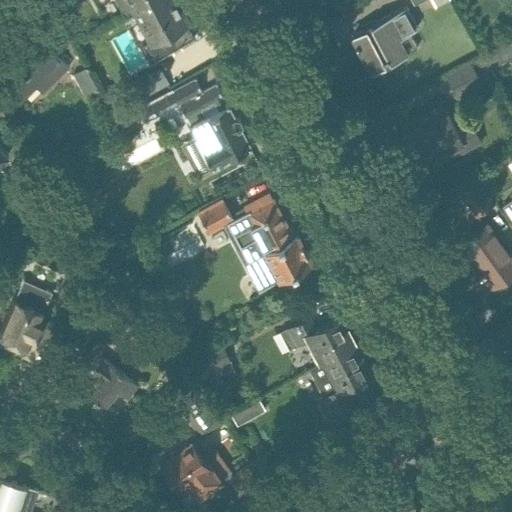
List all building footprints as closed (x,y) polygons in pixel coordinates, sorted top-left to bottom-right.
[(48,0),(71,39),(80,33),(79,31),(80,31),(72,16),(69,18),(59,0),(48,0)] [(115,0),(123,13),(146,0),(115,0)] [(175,0),(146,0),(123,13),(123,14),(126,12),(136,7),(152,37),(141,43),(151,61),(162,54),(177,46),(194,36),(185,20),(186,19),(175,0)] [(372,70),(408,51),(417,47),(409,31),(417,26),(406,5),(353,33),(352,32),(351,32),(375,78),(376,77),(372,70)] [(511,37),(483,54),(490,68),(511,55),(511,37)] [(61,57),(65,53),(55,43),(51,47),(42,38),(1,79),(19,97),(33,83),(43,92),(54,81),(53,80),(68,64),(61,57)] [(458,95),(483,83),(482,81),(494,74),(490,68),(483,54),(447,74),(458,95)] [(101,93),(86,65),(72,73),(85,95),(88,94),(90,99),(101,93)] [(160,66),(128,85),(136,100),(169,82),(160,66)] [(171,89),(136,107),(141,117),(154,110),(156,115),(178,103),(195,134),(212,167),(233,156),(250,146),(240,126),(241,122),(239,117),(235,117),(216,81),(215,82),(215,83),(202,90),(195,76),(171,89)] [(111,88),(101,93),(112,113),(122,108),(111,88)] [(0,92),(0,118),(1,120),(13,114),(1,92),(0,92)] [(444,103),(429,111),(433,117),(404,132),(414,151),(416,150),(421,160),(420,161),(420,162),(455,143),(460,152),(482,141),(469,116),(455,123),(444,103)] [(0,161),(9,153),(0,144),(0,161)] [(36,205),(48,199),(28,162),(16,169),(36,205)] [(496,202),(479,178),(460,192),(477,215),(496,202)] [(248,213),(227,224),(246,261),(264,251),(279,279),(294,271),(312,262),(297,233),(293,235),(288,226),(287,227),(269,193),(268,193),(269,195),(251,204),(245,208),(248,213)] [(223,196),(197,210),(210,232),(234,218),(223,196)] [(511,197),(502,204),(511,218),(511,197)] [(484,290),(490,286),(511,270),(511,258),(486,223),(463,240),(482,267),(478,270),(472,276),(484,290)] [(60,289),(76,296),(89,266),(76,242),(69,258),(73,259),(60,289)] [(36,336),(44,318),(40,316),(49,296),(52,290),(23,278),(19,287),(0,330),(0,334),(2,335),(0,338),(0,342),(9,347),(12,340),(27,346),(32,335),(36,336)] [(106,312),(117,298),(97,283),(86,297),(106,312)] [(288,326),(286,327),(295,346),(307,339),(319,362),(322,360),(355,343),(340,314),(315,327),(309,316),(308,316),(288,326)] [(137,383),(99,354),(104,348),(89,336),(73,356),(99,376),(88,391),(106,404),(117,390),(127,397),(137,383)] [(237,371),(223,343),(198,355),(212,383),(237,371)] [(319,362),(308,367),(322,394),(316,396),(321,404),(330,422),(357,408),(344,384),(370,372),(355,343),(322,360),(319,362)] [(196,387),(176,401),(201,436),(221,421),(196,387)] [(141,425),(159,441),(180,418),(162,403),(141,425)] [(245,406),(231,415),(237,424),(251,416),(245,406)] [(231,471),(219,455),(220,454),(214,446),(203,453),(191,437),(158,461),(166,473),(168,471),(182,490),(192,483),(199,494),(231,471)] [(0,457),(0,511),(30,511),(38,488),(11,479),(14,462),(0,457)] [(416,511),(406,480),(359,495),(364,511),(416,511)]
